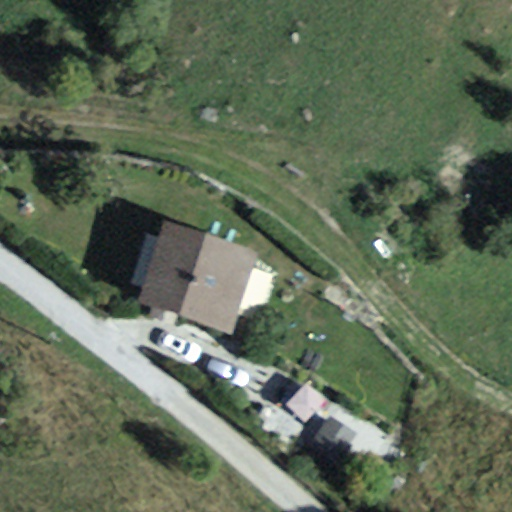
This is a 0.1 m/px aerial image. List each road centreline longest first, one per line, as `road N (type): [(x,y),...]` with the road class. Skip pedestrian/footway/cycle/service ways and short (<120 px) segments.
road 1 (track): [(0,117),(199,155),(341,246),(487,387),(511,391)]
road 2 (residential): [(275,511),(0,277)]
